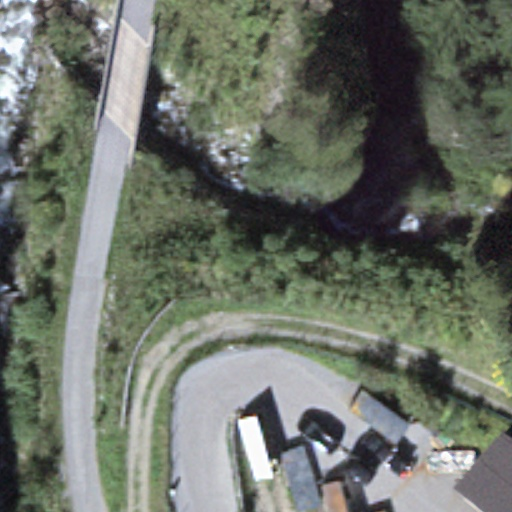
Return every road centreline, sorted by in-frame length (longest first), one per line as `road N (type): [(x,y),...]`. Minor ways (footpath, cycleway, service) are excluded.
road 1 (track): [(125,511),(143,368),(160,340),(184,326),(220,319),(328,330),(420,358),(511,403)]
road 2 (track): [(131,0),(94,194),(77,365),(80,455),(92,511)]
road 3 (track): [(357,0),(501,398)]
